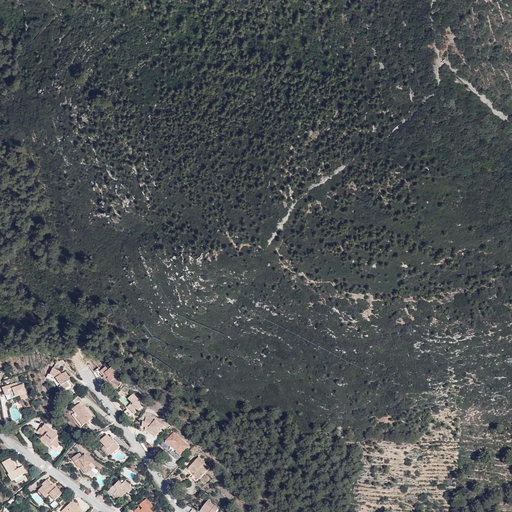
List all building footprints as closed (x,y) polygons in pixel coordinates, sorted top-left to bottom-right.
[(107,370),(105,367),(104,367),(99,371),(104,376),(102,378),(108,384),(117,375),(110,367),(107,370)] [(45,379),(51,382),(56,389),(54,390),(57,395),(64,390),(61,386),(64,384),(59,376),(56,379),(54,376),(47,373),(45,379)] [(12,394),(13,397),(17,396),(18,401),(25,398),(21,386),(17,387),(11,390),(9,385),(5,387),(8,395),(12,394)] [(125,401),(128,405),(130,406),(126,411),(132,416),(139,409),(133,403),(135,401),(129,396),(125,401)] [(84,423),(87,421),(91,418),(82,406),(81,407),(78,402),(69,409),(73,413),(74,412),(77,416),(75,417),(81,426),(84,423)] [(143,429),(154,439),(160,431),(156,428),(158,425),(150,417),(142,416),(141,420),(138,419),(137,424),(140,425),(140,427),(140,428),(143,429)] [(43,429),(41,432),(44,433),(40,439),(37,442),(44,447),(46,444),(52,448),(56,450),(60,445),(55,442),(57,439),(43,429)] [(160,442),(164,446),(165,445),(172,450),(170,452),(175,456),(184,446),(169,432),(160,442)] [(99,440),(102,444),(109,453),(118,447),(113,441),(112,442),(106,434),(99,440)] [(109,453),(102,444),(100,446),(106,455),(109,453)] [(82,460),(78,455),(70,462),(76,470),(78,469),(83,475),(87,471),(85,467),(88,464),(83,458),(82,460)] [(210,466),(213,461),(205,455),(194,468),(207,479),(214,470),(210,466)] [(21,473),(17,467),(12,469),(5,459),(0,461),(0,470),(4,476),(2,476),(6,482),(21,473)] [(108,489),(112,494),(114,492),(117,495),(121,498),(125,493),(127,495),(131,490),(128,487),(129,486),(125,482),(122,484),(118,479),(108,489)] [(51,502),(57,496),(52,490),(50,491),(42,483),(39,486),(40,488),(35,492),(41,499),(45,496),(51,502)] [(146,511),(150,509),(143,499),(139,502),(141,506),(139,507),(137,505),(133,508),(135,511),(146,511)] [(204,504),(201,508),(206,511),(214,511),(217,509),(210,503),(212,501),(208,499),(207,501),(204,504)] [(57,511),(79,511),(76,509),(74,511),(72,508),(73,507),(69,502),(57,511)]
